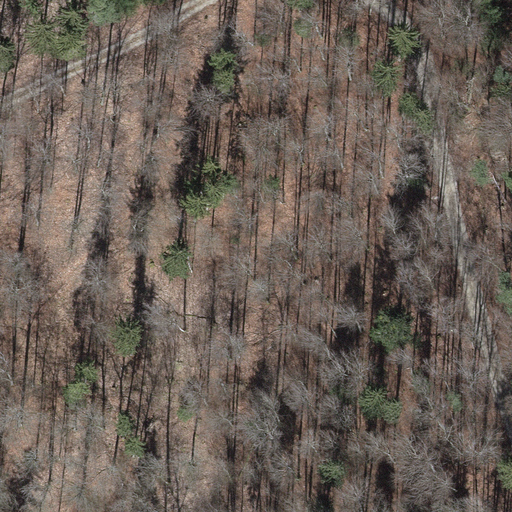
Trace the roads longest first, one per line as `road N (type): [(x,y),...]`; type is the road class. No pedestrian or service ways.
road 1 (track): [(372,0),(405,18),(445,178),(511,376)]
road 2 (track): [(0,108),(217,0)]
